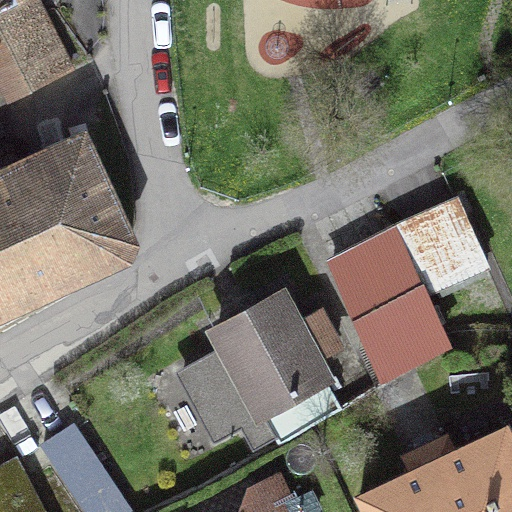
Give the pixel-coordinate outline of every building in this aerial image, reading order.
[(0,0),(0,78),(10,98),(71,67),(35,0),(0,0)] [(0,312),(124,256),(130,240),(82,135),(19,164),(10,144),(0,148),(0,312)] [(400,232),(425,292),(485,265),(458,204),(400,232)] [(442,340),(422,293),(425,292),(400,232),(332,264),(380,373),(442,340)] [(216,434),(260,410),(279,444),(340,408),(313,358),(336,345),(318,311),(295,324),(279,296),(217,330),(227,348),(182,372),(216,434)] [(86,511),(129,511),(132,511),(75,425),(43,446),(86,511)] [(412,469),(360,494),(368,511),(511,511),(511,440),(505,426),(452,450),(445,435),(405,454),(412,469)] [(43,511),(15,458),(0,466),(0,511),(43,511)] [(313,511),(296,474),(235,502),(239,511),(313,511)]
